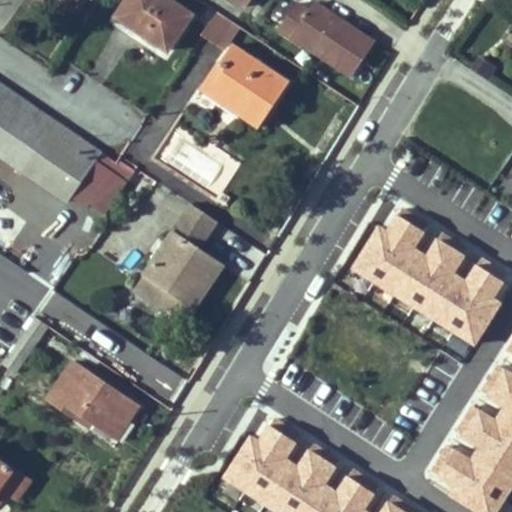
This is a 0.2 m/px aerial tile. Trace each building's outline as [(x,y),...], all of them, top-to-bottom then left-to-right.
[(191,14),(171,0),(127,0),(119,12),(147,31),(145,34),(167,49),(191,14)] [(281,27),(352,75),(374,41),(315,2),(310,10),(297,2),(281,27)] [(232,20),(218,11),(205,31),(219,40),(232,20)] [(227,54),(233,58),(213,88),(243,108),(240,113),(259,126),(289,81),(233,44),(227,54)] [(207,83),(213,88),(233,58),(227,54),(207,83)] [(477,57),(470,67),(488,79),(495,68),(477,57)] [(0,155),(22,171),(23,169),(56,121),(0,82),(0,155)] [(56,121),(23,169),(47,186),(79,138),(56,121)] [(390,213),(351,276),(474,351),(511,288),(470,263),(471,261),(431,237),(431,238),(390,213)] [(207,234),(183,218),(146,273),(195,306),(222,266),(197,249),(207,234)] [(233,273),(251,283),(268,255),(250,244),(233,273)] [(45,328),(34,321),(4,364),(15,372),(45,328)] [(479,511),(508,511),(511,506),(511,340),(501,361),(498,359),(476,401),(472,399),(450,441),(447,439),(424,483),(479,511)] [(52,394),(82,414),(85,409),(114,429),(126,413),(130,415),(137,407),(99,381),(96,386),(88,380),(91,375),(72,363),(52,394)] [(312,401),(345,421),(361,394),(328,374),(312,401)] [(88,380),(96,386),(99,381),(91,375),(88,380)] [(115,437),(130,415),(126,413),(114,429),(85,409),(82,414),(115,437)] [(261,422),(221,489),(258,511),(402,511),(381,499),(340,474),(342,471),(303,447),(261,422)] [(0,497),(6,490),(17,499),(30,481),(0,460),(0,497)]
